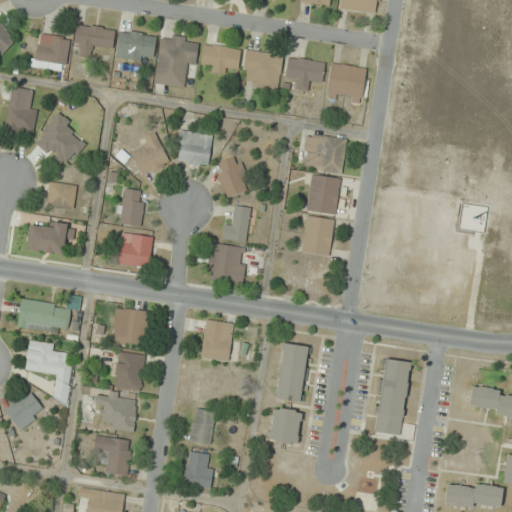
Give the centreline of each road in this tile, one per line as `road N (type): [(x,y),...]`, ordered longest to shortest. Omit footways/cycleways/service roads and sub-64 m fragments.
road 1 (tertiary): [(511,343),(0,271)]
road 2 (residential): [(346,321),(393,0)]
road 3 (residential): [(150,511),(183,208)]
road 4 (residential): [(387,44),(102,0)]
